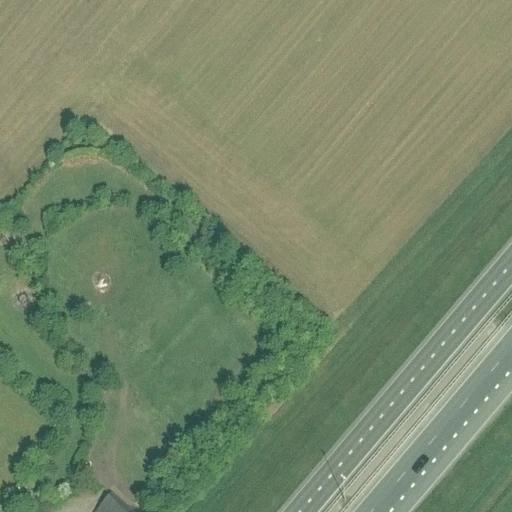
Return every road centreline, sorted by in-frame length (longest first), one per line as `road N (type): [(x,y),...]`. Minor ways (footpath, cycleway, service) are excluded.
road 1 (trunk): [(511,275),(309,511)]
road 2 (trunk): [(373,511),(511,348)]
